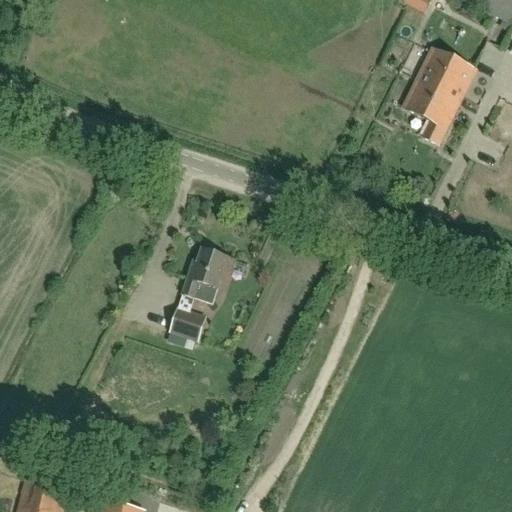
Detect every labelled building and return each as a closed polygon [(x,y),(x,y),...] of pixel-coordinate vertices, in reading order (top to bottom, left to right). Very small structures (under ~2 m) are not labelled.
[(407,0),(404,5),(426,16),(434,0),(407,0)] [(511,0),(459,0),(511,25),(511,0)] [(444,91),(463,100),(477,72),(434,51),(418,82),(443,94),(444,91)] [(447,132),(463,100),(444,91),(443,94),(418,82),(404,110),(447,132)] [(193,263),(183,297),(213,306),(217,293),(223,295),(233,263),(201,254),(198,264),(193,263)] [(25,482),(17,511),(62,511),(68,493),(25,482)] [(103,497),(99,511),(136,511),(138,506),(103,497)]
